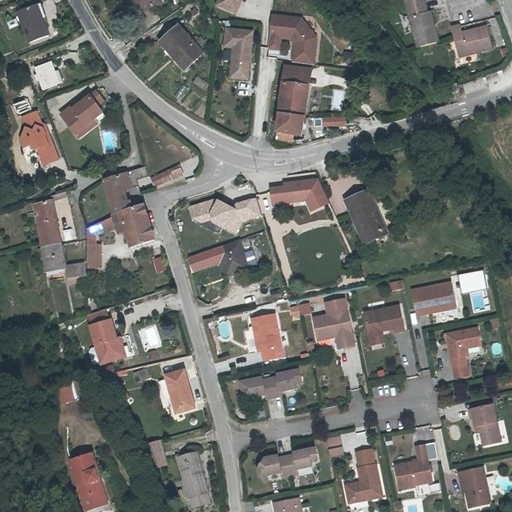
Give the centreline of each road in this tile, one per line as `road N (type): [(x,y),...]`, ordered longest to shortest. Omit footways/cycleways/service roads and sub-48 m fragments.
road 1 (unclassified): [(225,445),(158,207),(216,177),(230,148)]
road 2 (tertiary): [(511,94),(280,161),(253,157)]
road 3 (residential): [(430,402),(225,445)]
road 4 (residential): [(83,231),(76,198),(84,184),(131,159),(117,70)]
road 5 (tertiary): [(230,148),(162,111),(117,70)]
